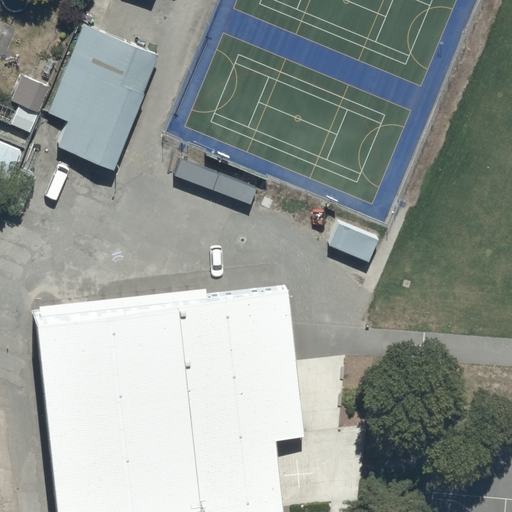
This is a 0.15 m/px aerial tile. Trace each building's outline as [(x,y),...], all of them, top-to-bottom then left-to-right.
[(153,53),(85,25),(51,107),(69,115),(59,138),(109,159),(153,53)] [(29,128),(47,81),(20,69),(9,95),(18,98),(10,121),(29,128)] [(20,145),(0,137),(0,173),(7,177),(20,145)] [(35,171),(19,165),(3,202),(19,209),(35,171)] [(378,234),(340,218),(330,243),(368,258),(378,234)] [(258,511),(258,510),(280,508),(272,434),(301,431),(286,286),(37,312),(58,511),(258,511)]
